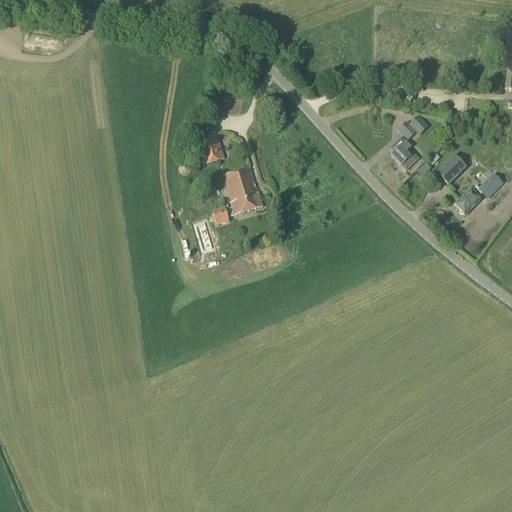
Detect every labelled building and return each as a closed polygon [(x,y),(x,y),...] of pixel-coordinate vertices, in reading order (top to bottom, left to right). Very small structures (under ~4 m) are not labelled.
[(427,128),(417,118),(409,127),(406,123),(397,132),(408,142),(415,135),(418,138),(427,128)] [(448,140),(454,133),(449,128),(442,135),(448,140)] [(203,168),(224,161),(216,134),(195,141),(203,168)] [(401,169),(405,173),(418,160),(409,151),(411,149),(400,139),(388,150),(392,155),(389,158),(400,169),(401,169)] [(432,167),(439,160),(435,155),(428,163),(432,167)] [(462,166),(453,157),(435,175),(448,188),(466,170),(465,170),(470,166),(466,162),(462,166)] [(256,196),(249,171),(223,178),(230,204),(229,205),(230,210),(227,211),(227,209),(223,210),(223,209),(211,213),(216,228),(228,224),(226,220),(262,209),(258,195),(256,196)] [(501,187),(491,177),(478,190),(475,187),(454,208),(464,219),(481,202),(480,201),(484,198),(487,201),(501,187)]
